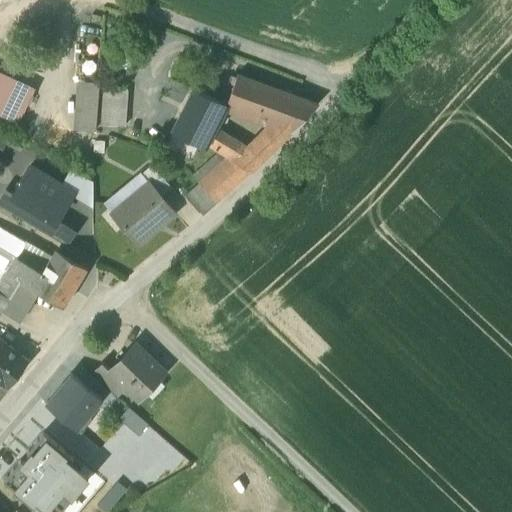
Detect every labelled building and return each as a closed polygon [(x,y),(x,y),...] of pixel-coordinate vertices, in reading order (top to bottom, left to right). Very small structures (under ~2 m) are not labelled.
[(0,112),(19,122),(34,90),(0,73),(0,112)] [(318,104),(237,74),(226,104),(274,122),(265,131),(278,144),(318,104)] [(74,128),(95,130),(99,82),(77,81),(74,128)] [(128,90),(103,88),(101,125),(125,126),(128,90)] [(221,104),(195,92),(177,128),(202,140),(211,125),(211,124),(221,104)] [(211,124),(211,125),(202,140),(225,159),(251,171),(264,158),(211,124)] [(225,159),(200,184),(217,202),(251,171),(225,159)] [(172,188),(153,165),(141,174),(149,183),(150,182),(162,196),(172,188)] [(74,192),(30,166),(13,194),(16,196),(56,220),(57,219),(74,192)] [(149,183),(113,213),(138,244),(175,213),(162,196),(150,182),(149,183)] [(217,202),(200,184),(186,196),(203,214),(217,202)] [(74,230),(57,219),(56,220),(16,196),(9,208),(63,241),(64,240),(67,242),(74,230)] [(0,246),(21,258),(29,245),(0,228),(0,246)] [(67,242),(64,240),(63,241),(45,271),(51,275),(60,280),(59,282),(73,290),(87,267),(80,262),(85,254),(67,242)] [(21,258),(0,246),(0,309),(19,321),(39,290),(64,306),(74,291),(73,290),(59,282),(60,280),(51,275),(45,271),(21,258)] [(0,339),(0,381),(7,386),(27,360),(0,339)] [(165,371),(136,343),(128,351),(129,357),(123,362),(117,362),(117,363),(111,369),(127,384),(126,386),(139,398),(147,391),(147,384),(152,379),(158,379),(165,371)] [(111,369),(104,362),(94,373),(117,395),(126,386),(127,384),(111,369)] [(102,399),(72,373),(47,402),(77,428),(79,427),(102,399)] [(0,397),(8,387),(7,386),(0,381),(0,397)] [(147,423),(129,407),(122,416),(124,419),(140,432),(147,423)] [(124,419),(107,439),(100,434),(95,440),(97,442),(106,450),(105,451),(116,460),(140,432),(124,419)] [(95,440),(79,427),(77,428),(70,437),(72,439),(88,453),(97,442),(95,440)] [(44,433),(4,478),(33,503),(37,499),(52,511),(57,511),(88,478),(69,461),(73,458),(44,433)] [(97,442),(88,453),(89,453),(97,460),(105,451),(106,450),(97,442)] [(174,449),(163,461),(185,479),(196,467),(174,449)]
